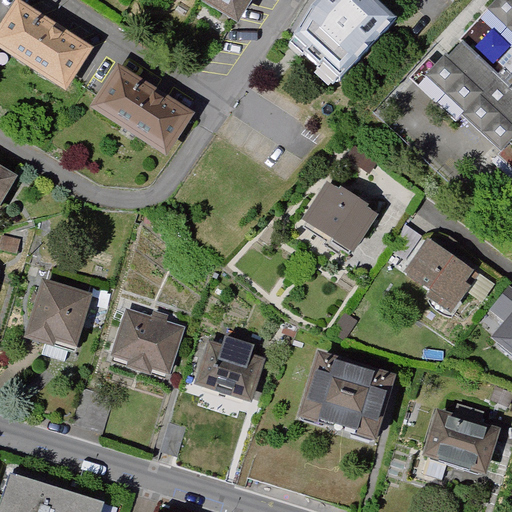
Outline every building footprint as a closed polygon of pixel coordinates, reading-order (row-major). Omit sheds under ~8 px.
[(23,0),(0,36),(0,47),(72,94),(100,50),(23,0)] [(203,0),(240,22),(254,0),(203,0)] [(398,22),(375,0),(323,0),(314,9),(297,38),(290,45),(303,57),(307,53),(322,68),(319,71),(335,86),(398,22)] [(511,0),(496,0),(426,75),(504,148),(511,139),(511,0)] [(125,68),(97,111),(174,161),(202,118),(125,68)] [(354,146),(346,158),(370,175),(378,163),(354,146)] [(0,165),(0,220),(24,180),(0,165)] [(326,182),(301,220),(352,253),(377,215),(366,208),(368,205),(339,186),(337,189),(326,182)] [(5,238),(2,253),(20,257),(24,243),(5,238)] [(480,275),(428,239),(404,272),(430,291),(426,297),(452,315),(456,309),(480,275)] [(99,267),(96,277),(111,282),(114,271),(99,267)] [(83,353),(99,298),(48,283),(30,344),(61,353),(63,347),(83,353)] [(151,371),(168,377),(183,329),(167,324),(169,317),(157,313),(155,320),(132,312),(117,361),(133,366),(131,372),(149,377),(151,371)] [(511,325),(499,341),(511,351),(511,325)] [(192,385),(250,403),(264,360),(249,356),(252,346),(222,337),(219,346),(206,342),(192,385)] [(294,417),(374,441),(393,376),(314,352),(294,417)] [(511,395),(498,389),(492,402),(511,410),(511,409),(511,395)] [(501,430),(436,411),(422,458),(487,477),(501,430)] [(96,511),(97,509),(20,485),(10,511),(96,511)]
